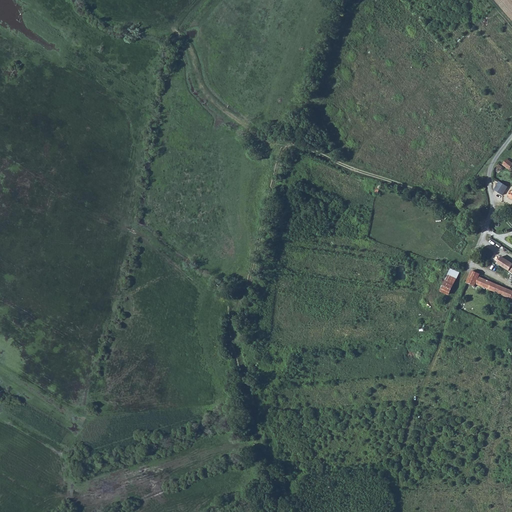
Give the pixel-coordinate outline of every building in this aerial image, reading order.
[(508,187),(500,182),(495,191),(503,196),(508,187)] [(511,262),(501,256),(496,263),(509,272),(510,271),(511,272),(511,262)] [(448,275),(457,279),(460,273),(451,269),(448,275)] [(476,284),(479,276),(480,274),(472,270),(468,282),(475,285),(476,284)] [(450,296),(457,279),(448,275),(441,293),(450,296)] [(476,284),(511,298),(511,294),(511,289),(479,276),(476,284)]
